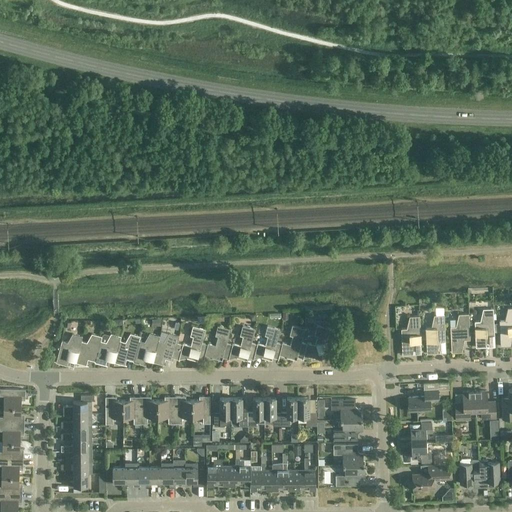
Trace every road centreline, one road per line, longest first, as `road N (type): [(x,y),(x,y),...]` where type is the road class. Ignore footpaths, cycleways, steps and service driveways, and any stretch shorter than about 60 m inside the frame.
road 1 (primary): [(0,41),(277,100),(511,119)]
road 2 (residential): [(44,378),(378,379)]
road 3 (residential): [(378,379),(389,371),(511,365)]
road 4 (residential): [(44,511),(44,378)]
road 5 (residential): [(378,379),(385,511)]
